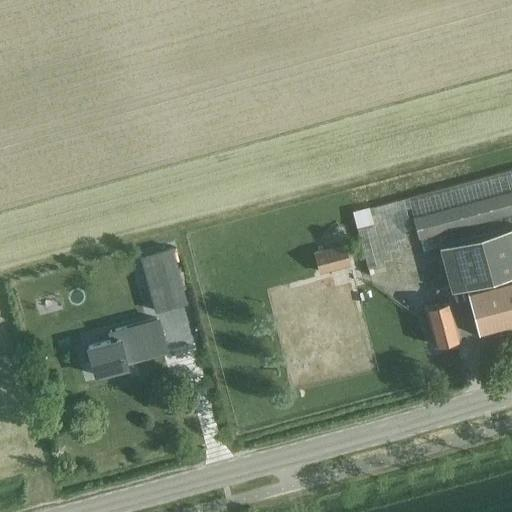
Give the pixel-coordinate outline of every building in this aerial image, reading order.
[(511,189),(412,217),(418,237),(436,232),(450,284),(435,288),(439,302),(424,306),(435,344),(459,338),(459,336),(478,331),(478,332),(511,323),(511,189)] [(369,207),(353,211),(356,222),(372,218),(369,207)] [(315,250),(319,270),(351,262),(346,243),(315,250)] [(172,245),(139,254),(154,310),(187,301),(172,245)] [(112,338),(88,344),(95,373),(127,364),(124,356),(132,354),(133,357),(166,349),(157,316),(109,329),(112,338)]
